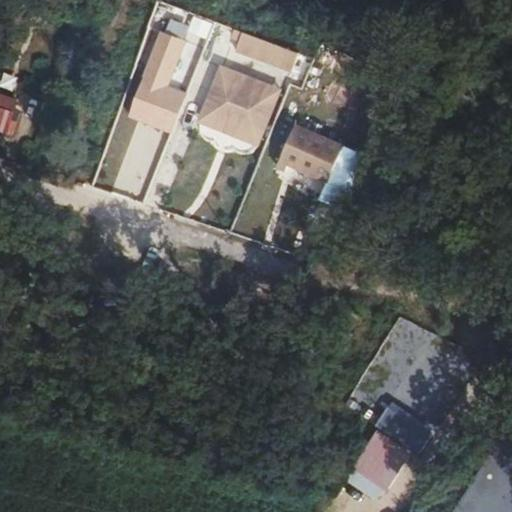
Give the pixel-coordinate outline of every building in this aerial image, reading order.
[(178,4),(168,0),(160,0),(159,6),(175,13),(178,4)] [(147,79),(170,88),(188,41),(165,32),(147,79)] [(301,58),(257,40),(253,48),(261,52),(257,61),(293,76),(301,58)] [(274,96),(228,77),(214,112),(242,124),(239,130),(256,137),(274,96)] [(0,131),(12,136),(22,109),(14,105),(16,100),(0,93),(0,131)] [(346,147),(297,126),(282,162),(330,182),(346,147)] [(384,504),(428,432),(390,409),(346,481),(384,504)]
